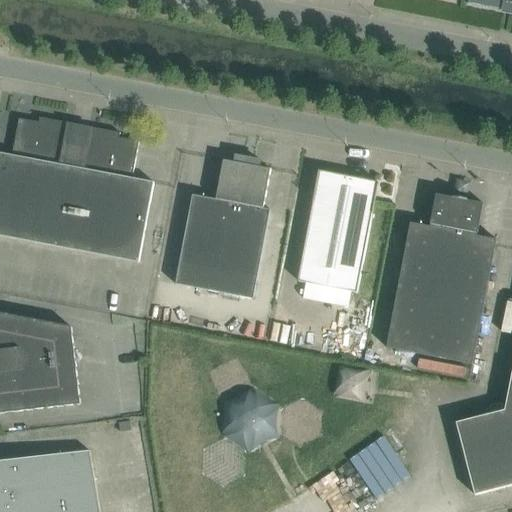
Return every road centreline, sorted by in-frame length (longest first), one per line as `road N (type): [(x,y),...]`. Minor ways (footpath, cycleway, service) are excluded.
road 1 (unclassified): [(0,66),(511,166)]
road 2 (unclassified): [(511,55),(221,0)]
